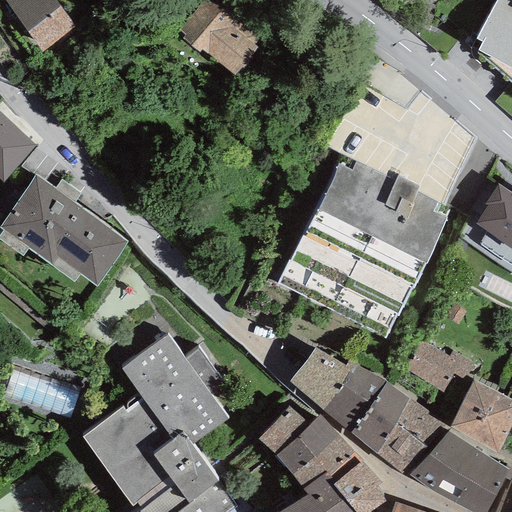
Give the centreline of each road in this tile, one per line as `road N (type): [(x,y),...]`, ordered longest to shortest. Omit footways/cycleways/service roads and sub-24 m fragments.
road 1 (residential): [(455,511),(393,483),(281,381),(0,78)]
road 2 (tertiary): [(340,0),(511,139)]
